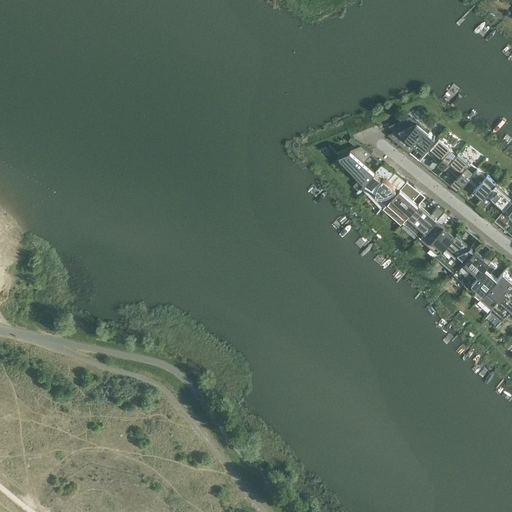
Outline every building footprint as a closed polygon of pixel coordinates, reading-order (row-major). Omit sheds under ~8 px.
[(424,150),(435,136),(434,135),(434,136),(418,123),(414,127),(411,125),(388,135),(408,151),(415,143),(423,149),(423,150),(424,150)] [(457,154),(456,153),(439,138),(427,152),(445,168),(457,154)] [(376,171),(365,162),(372,153),(361,145),(338,154),(365,183),(376,171)] [(469,177),(476,169),(478,167),(477,167),(476,168),(458,152),(457,154),(445,168),(446,168),(447,167),(458,176),(450,185),(458,191),(469,177)] [(391,181),(389,179),(395,172),(383,162),(376,171),(365,183),(375,194),(375,193),(376,192),(376,195),(377,195),(378,195),(379,195),(379,197),(378,197),(386,205),(399,190),(397,188),(396,187),(395,185),(393,183),(391,181)] [(483,198),(485,196),(496,182),(487,174),(485,177),(476,169),(469,177),(478,185),(474,190),(483,198)] [(418,204),(414,200),(421,192),(407,181),(399,190),(386,205),(404,221),(418,204)] [(511,197),(496,183),(497,183),(496,182),(485,196),(488,200),(486,203),(487,205),(493,198),(505,209),(511,200),(511,197)] [(511,200),(505,209),(502,212),(511,219),(511,200)] [(421,238),(437,219),(445,211),(438,206),(430,215),(427,213),(429,211),(419,203),(403,222),(421,238)] [(505,224),(497,218),(495,221),(503,227),(505,224)] [(439,253),(456,234),(455,234),(437,219),(421,238),(439,253)] [(454,273),(474,250),(456,234),(439,253),(436,257),(440,261),(441,260),(454,273)] [(472,283),(491,261),(492,260),(487,256),(483,260),(482,260),(485,257),(475,249),(474,250),(454,273),(468,287),(472,283)] [(480,298),(498,277),(492,272),(496,267),(497,266),(491,261),(472,283),(478,289),(474,293),(473,294),(479,299),(480,298)] [(490,311),(511,285),(511,278),(504,271),(498,277),(480,298),(492,309),(490,311)] [(511,311),(511,310),(511,285),(490,311),(502,322),(511,311)]
